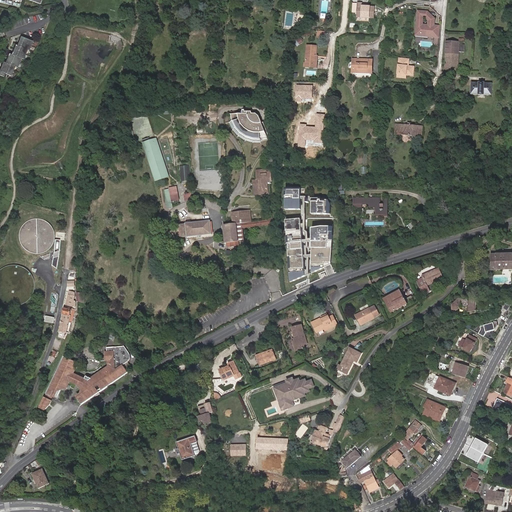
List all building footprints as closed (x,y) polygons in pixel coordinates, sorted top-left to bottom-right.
[(356,3),(356,17),(374,17),(374,7),(366,7),(366,4),(360,4),(360,3),(356,3)] [(428,11),(418,10),(417,20),(416,31),(428,32),(428,35),(436,36),(439,36),(440,28),(434,28),(435,18),(428,11)] [(2,61),(0,67),(0,75),(3,76),(4,73),(10,75),(14,66),(16,67),(20,58),(23,59),(27,50),(28,50),(32,41),(21,36),(17,46),(15,45),(11,54),(9,53),(5,62),(2,61)] [(303,43),(299,38),(293,42),(297,47),(303,43)] [(457,42),(444,42),(444,69),(456,69),(457,52),(463,52),(463,44),(457,44),(457,42)] [(306,64),(317,65),(317,56),(316,56),(316,47),(307,47),(306,64)] [(409,65),(410,58),(399,57),(398,74),(407,75),(414,75),(414,66),(409,65)] [(372,61),(353,60),(352,73),(371,74),(372,61)] [(478,82),(470,82),(469,94),(477,94),(477,95),(483,95),(490,95),(491,83),(483,83),(483,82),(477,82),(478,82)] [(427,94),(427,84),(420,83),(419,93),(427,94)] [(313,85),(297,85),(296,102),(302,102),(302,100),(312,100),(313,85)] [(325,115),(317,115),(316,128),(307,127),(307,125),(300,124),(298,147),(306,147),(306,140),(315,141),(314,143),(323,144),(325,115)] [(252,118),(239,120),(231,122),(235,131),(239,136),(247,141),(256,144),(268,142),(265,133),(263,134),(260,123),(257,123),(253,120),(252,118)] [(400,131),(399,134),(413,136),(413,138),(420,139),(422,127),(410,126),(410,122),(407,122),(406,125),(400,125),(400,127),(395,127),(395,131),(400,131)] [(154,138),(144,142),(157,181),(167,178),(154,138)] [(189,166),(181,167),(182,180),(190,180),(189,166)] [(252,182),(253,195),(267,194),(267,184),(271,183),(270,172),(256,173),(257,182),(252,182)] [(355,190),(355,182),(344,182),(344,190),(355,190)] [(165,190),(167,198),(178,194),(177,188),(165,190)] [(300,189),(284,189),(284,210),(300,210),(300,189)] [(186,201),(194,199),(192,193),(184,195),(186,201)] [(167,198),(166,201),(168,208),(173,207),(172,202),(174,202),(174,201),(179,200),(179,195),(178,194),(167,198)] [(353,199),(354,209),(361,209),(361,206),(369,206),(369,209),(376,209),(376,217),(388,217),(387,198),(353,199)] [(323,200),(312,199),(312,215),(330,215),(330,205),(327,201),(323,200)] [(234,225),(240,225),(249,224),(248,212),(241,212),(241,214),(233,215),(234,225)] [(234,225),(236,239),(236,243),(243,242),(242,229),(276,225),(275,218),(271,218),(272,221),(249,224),(240,225),(234,225)] [(303,219),(284,220),(290,283),(330,265),(332,228),(321,227),(303,230),(303,219)] [(24,253),(54,250),(52,226),(44,226),(44,220),(31,221),(32,224),(22,225),(24,253)] [(186,237),(210,235),(209,221),(185,224),(185,225),(177,226),(178,237),(186,236),(186,237)] [(236,239),(234,225),(226,226),(226,230),(224,230),(226,244),(236,243),(236,239)] [(478,247),(470,247),(470,256),(478,255),(478,247)] [(492,255),(492,270),(511,269),(511,254),(496,254),(496,255),(492,255)] [(418,282),(423,295),(430,292),(427,286),(443,280),(439,270),(423,277),(424,279),(418,282)] [(400,290),(383,299),(391,313),(408,304),(400,290)] [(69,291),(66,304),(72,305),(75,292),(69,291)] [(474,312),(474,300),(457,299),(451,306),(456,311),(460,308),(467,308),(467,313),(474,312)] [(355,317),(360,326),(374,319),(374,318),(380,316),(375,307),(370,310),(370,309),(355,317)] [(64,316),(73,318),(74,312),(72,311),(72,310),(65,309),(64,314),(65,314),(64,316)] [(72,322),(73,318),(64,316),(60,331),(63,332),(63,334),(65,334),(65,332),(67,332),(69,322),(72,322)] [(328,317),(322,320),(322,321),(321,321),(320,319),(312,323),(317,333),(325,329),(326,331),(337,325),(332,316),(328,318),(328,317)] [(495,323),(480,327),(481,334),(497,331),(495,323)] [(307,344),(301,326),(292,328),(296,341),(294,342),(296,350),(303,349),(302,345),(307,344)] [(467,340),(463,349),(470,352),(477,339),(469,336),(467,340)] [(60,388),(61,389),(65,390),(69,382),(80,387),(79,387),(83,393),(78,396),(79,398),(77,399),(81,405),(99,393),(98,391),(100,389),(101,391),(128,373),(124,367),(123,367),(122,366),(123,365),(128,362),(128,361),(129,361),(129,360),(130,359),(130,358),(130,357),(130,356),(130,355),(129,354),(124,346),(107,348),(108,353),(106,353),(107,361),(108,361),(109,367),(91,379),(85,376),(84,379),(73,374),(78,363),(63,357),(40,408),(44,410),(50,405),(52,402),(51,402),(54,396),(55,397),(56,395),(60,388)] [(436,348),(428,346),(427,349),(426,348),(425,352),(434,355),(436,348)] [(338,366),(336,369),(344,373),(347,372),(347,371),(348,371),(353,363),(356,364),(361,356),(351,350),(340,366),(338,366)] [(264,354),(264,352),(255,355),(259,365),(276,359),(273,351),(264,354)] [(219,369),(223,379),(232,375),(234,379),(241,376),(239,372),(238,372),(233,361),(228,363),(228,365),(219,369)] [(456,363),(452,375),(465,379),(469,367),(456,363)] [(452,384),(435,377),(430,387),(450,396),(452,392),(453,392),(456,384),(453,382),(452,384)] [(293,379),(287,381),(288,383),(278,387),(282,398),(279,399),(283,410),(287,408),(285,403),(292,400),(291,398),(299,395),(300,397),(305,395),(304,393),(309,391),(308,388),(314,386),(311,381),(306,383),(305,380),(300,382),(295,384),(294,381),(293,379)] [(287,381),(273,386),(278,399),(279,399),(282,398),(278,387),(288,383),(287,381)] [(494,399),(492,411),(500,413),(503,401),(494,399)] [(436,404),(427,400),(424,408),(426,409),(424,415),(440,422),(442,417),(446,419),(450,410),(443,407),(444,406),(437,403),(436,404)] [(213,413),(210,404),(205,406),(206,410),(201,412),(202,415),(197,417),(199,423),(203,421),(204,426),(212,423),(211,421),(214,420),(213,413)] [(300,418),(302,423),(312,420),(310,415),(300,418)] [(338,432),(344,417),(340,415),(334,431),(338,432)] [(415,420),(403,436),(407,440),(410,437),(414,433),(416,435),(419,431),(418,430),(422,425),(415,420)] [(319,432),(316,430),(312,442),(327,448),(328,445),(329,445),(331,439),(330,439),(331,436),(332,437),(334,432),(333,432),(331,436),(329,435),(331,430),(320,426),(318,429),(320,429),(319,432)] [(421,435),(413,446),(423,454),(426,451),(421,448),(427,440),(421,435)] [(182,460),(199,454),(199,453),(199,450),(198,451),(197,449),(196,448),(195,444),(197,443),(195,436),(176,443),(182,460)] [(288,439),(257,438),(257,449),(288,451),(288,439)] [(395,451),(402,446),(399,443),(401,442),(403,439),(402,438),(398,441),(392,447),(382,456),(383,457),(393,448),(395,451)] [(413,447),(403,439),(401,442),(410,450),(413,447)] [(489,445),(476,439),(467,457),(479,463),(489,445)] [(246,445),(231,445),(231,457),(246,456),(246,445)] [(356,447),(342,458),(348,467),(362,456),(360,453),(357,448),(356,447)] [(398,451),(388,460),(390,461),(388,463),(391,466),(393,464),(396,467),(405,460),(402,456),(402,455),(398,451)] [(42,464),(40,459),(36,460),(31,464),(33,467),(38,464),(39,466),(42,464)] [(48,483),(42,469),(32,473),(38,488),(48,483)] [(357,474),(358,476),(361,483),(365,481),(370,492),(379,488),(371,470),(362,475),(360,472),(357,474)] [(399,489),(404,486),(396,476),(391,470),(386,473),(399,489)] [(480,476),(473,473),(471,477),(470,477),(466,487),(475,492),(475,491),(478,492),(480,487),(479,486),(481,482),(479,480),(480,476)] [(487,491),(485,504),(503,506),(504,494),(487,491)]
